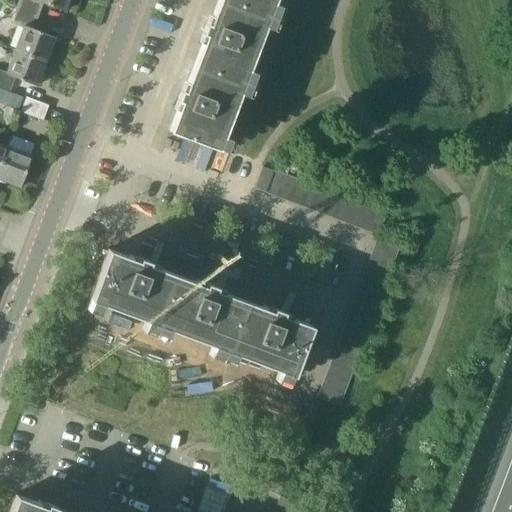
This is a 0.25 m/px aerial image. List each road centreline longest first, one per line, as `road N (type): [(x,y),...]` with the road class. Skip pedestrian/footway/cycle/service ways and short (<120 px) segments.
road 1 (residential): [(336,304),(109,218)]
road 2 (residential): [(109,218),(191,0)]
road 3 (unclassified): [(58,199),(133,0)]
road 4 (residential): [(140,511),(0,459)]
